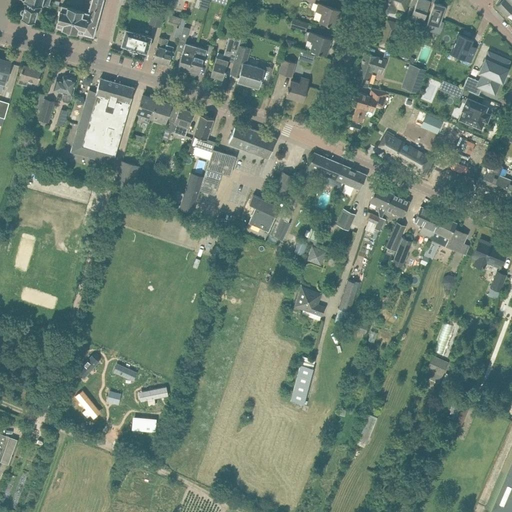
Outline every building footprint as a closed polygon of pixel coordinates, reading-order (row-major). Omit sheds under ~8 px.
[(27,0),(26,4),(25,2),(23,3),(24,5),(24,7),(22,7),(20,8),(20,10),(21,12),(22,12),(21,15),(20,16),(21,17),(22,16),(33,19),(33,20),(35,20),(34,18),(37,8),(38,7),(37,6),(36,6),(37,1),(46,4),(46,5),(48,6),(48,4),(50,5),(51,3),(48,2),(49,0),(27,0)] [(93,37),(103,0),(91,0),(88,12),(61,5),(56,26),(93,37)] [(406,0),(380,0),(378,6),(393,11),(395,6),(404,9),(406,0)] [(411,0),(407,15),(422,20),(429,0),(411,0)] [(429,0),(422,20),(438,26),(440,20),(446,6),(437,3),(438,0),(429,0)] [(511,22),(511,5),(507,0),(499,0),(496,5),(511,22)] [(319,21),(325,23),(334,26),(339,9),(318,3),(316,10),(322,12),(319,21)] [(160,27),(164,12),(153,9),(149,24),(160,27)] [(175,23),(179,17),(172,15),(170,21),(175,23)] [(308,24),(293,19),(291,26),(306,31),(308,24)] [(399,24),(386,20),(378,44),(391,48),(399,24)] [(178,67),(179,67),(179,70),(185,72),(187,69),(188,70),(196,45),(190,44),(185,43),(189,28),(183,26),(183,27),(176,50),(182,52),(178,67)] [(137,51),(137,49),(146,52),(151,36),(136,32),(137,29),(131,28),(130,30),(126,29),(121,44),(130,47),(129,48),(125,47),(123,51),(141,56),(142,52),(137,51)] [(325,54),(330,38),(310,32),(307,39),(313,41),(310,50),(325,54)] [(458,33),(450,53),(470,62),(477,47),(471,45),(473,39),(458,33)] [(153,59),(167,63),(168,64),(173,47),(166,44),(165,48),(162,47),(165,38),(159,37),(153,59)] [(226,48),(223,57),(228,59),(234,61),(237,49),(239,45),(236,44),(238,39),(231,37),(229,38),(226,48)] [(189,70),(190,73),(196,75),(198,73),(199,73),(204,58),(209,60),(214,46),(208,44),(206,49),(196,45),(188,70),(189,70)] [(233,64),(230,74),(239,76),(237,81),(258,87),(263,69),(264,69),(261,68),(246,63),(250,48),(243,46),(239,45),(237,49),(234,61),(233,64)] [(467,76),(462,88),(478,94),(481,87),(494,93),(500,80),(502,81),(507,68),(506,68),(509,61),(488,52),(480,71),(483,73),(479,81),(467,76)] [(355,82),(366,86),(371,70),(372,71),(372,69),(381,72),(385,60),(364,53),(355,82)] [(213,66),(210,75),(222,79),(225,69),(228,59),(223,57),(223,58),(216,56),(213,66)] [(0,83),(5,85),(12,60),(0,57),(0,83)] [(282,59),(278,72),(292,76),(296,63),(282,59)] [(41,70),(23,65),(19,78),(18,83),(27,85),(28,80),(38,83),(41,70)] [(416,93),(425,70),(413,65),(405,89),(416,93)] [(57,77),(53,89),(62,92),(63,92),(63,95),(62,98),(64,101),(67,102),(70,100),(72,95),(73,89),(76,80),(63,76),(62,79),(57,77)] [(291,80),(286,95),(302,100),(309,79),(301,77),(299,83),(291,80)] [(71,151),(112,163),(124,122),(123,122),(125,117),(126,117),(129,104),(134,87),(100,78),(95,94),(89,92),(89,90),(71,151)] [(463,88),(442,80),(439,88),(459,97),(463,88)] [(382,107),(386,91),(371,87),(369,95),(355,91),(350,106),(356,108),(354,113),(358,114),(358,116),(359,116),(360,115),(364,116),(366,109),(373,111),(375,105),(382,107)] [(39,115),(45,93),(37,91),(31,113),(39,115)] [(142,94),(137,112),(146,115),(144,122),(149,123),(151,117),(157,99),(142,94)] [(44,98),(38,119),(40,120),(39,124),(46,126),(47,122),(49,122),(55,102),(44,98)] [(490,114),(485,111),(487,106),(467,98),(458,119),(481,129),(484,120),(486,121),(490,114)] [(0,116),(4,117),(8,102),(0,99),(0,116)] [(157,99),(151,117),(152,117),(165,122),(167,113),(171,104),(157,99)] [(166,129),(163,139),(168,140),(171,131),(172,131),(186,136),(189,127),(188,127),(190,121),(193,111),(180,107),(174,105),(171,113),(168,123),(166,129)] [(58,123),(63,124),(66,110),(59,108),(57,117),(59,118),(58,123)] [(424,112),(422,117),(432,122),(430,127),(445,134),(449,123),(424,112)] [(194,135),(188,152),(193,154),(196,146),(203,149),(209,150),(210,147),(213,147),(215,142),(206,139),(210,128),(213,118),(201,114),(197,124),(194,135)] [(276,137),(236,122),(228,142),(268,157),(276,137)] [(424,128),(417,125),(412,137),(420,140),(424,129),(424,128)] [(429,132),(424,129),(420,140),(425,142),(429,132)] [(433,159),(394,137),(394,135),(387,131),(378,146),(391,154),(390,155),(423,175),(433,159)] [(203,180),(202,183),(217,188),(222,172),(230,175),(235,156),(212,149),(203,180)] [(308,167),(306,172),(315,176),(316,176),(318,171),(323,173),(330,176),(326,184),(340,189),(343,181),(344,182),(350,167),(334,161),(314,152),(312,157),(308,167)] [(121,160),(114,185),(116,186),(129,190),(130,190),(133,191),(141,166),(136,164),(123,160),(121,160)] [(511,180),(499,176),(503,166),(490,161),(488,168),(482,166),(476,179),(481,181),(480,185),(510,197),(511,194),(511,180)] [(350,167),(344,182),(350,184),(359,189),(366,174),(350,167)] [(283,197),(293,176),(282,171),(278,180),(273,193),(283,197)] [(191,179),(184,201),(194,205),(201,182),(191,179)] [(217,188),(202,183),(200,190),(215,195),(217,188)] [(376,186),(370,201),(369,202),(378,205),(381,199),(387,202),(391,193),(376,186)] [(385,209),(403,217),(410,201),(391,193),(387,202),(381,199),(378,205),(377,207),(379,216),(380,216),(382,217),(385,209)] [(279,207),(253,194),(249,203),(255,206),(248,222),(268,231),(279,207)] [(435,230),(442,216),(421,206),(414,221),(423,225),(435,230)] [(338,225),(348,230),(355,214),(345,209),(338,225)] [(377,223),(380,217),(370,213),(367,219),(369,220),(377,223)] [(235,217),(231,215),(227,226),(232,228),(235,217)] [(279,216),(271,234),(281,239),(289,220),(279,216)] [(377,223),(375,228),(380,231),(386,219),(382,217),(380,216),(380,217),(377,223)] [(445,246),(446,245),(459,250),(466,234),(453,228),(456,222),(442,216),(435,230),(432,238),(424,255),(431,258),(438,243),(445,246)] [(394,250),(405,226),(397,222),(386,247),(394,250)] [(411,241),(402,237),(394,256),(404,259),(411,241)] [(298,239),(294,253),(301,255),(306,242),(298,239)] [(472,257),(476,259),(474,265),(485,270),(487,264),(500,268),(507,250),(506,250),(506,252),(491,246),(491,243),(480,239),(472,257)] [(307,260),(321,265),(326,251),(312,246),(307,260)] [(424,256),(421,263),(426,266),(430,258),(424,256)] [(502,287),(507,274),(497,270),(490,288),(501,291),(502,287)] [(349,281),(340,307),(350,311),(359,285),(349,281)] [(316,304),(320,294),(302,288),(296,306),(321,315),(324,307),(316,304)] [(338,307),(333,321),(345,325),(350,311),(338,307)] [(368,324),(356,319),(352,329),(365,334),(368,324)] [(83,337),(77,356),(85,359),(91,340),(83,337)] [(109,340),(107,348),(127,355),(129,347),(109,340)] [(449,362),(432,355),(426,368),(443,376),(449,362)] [(151,361),(129,364),(130,373),(133,372),(134,377),(140,376),(139,371),(152,369),(151,361)] [(97,363),(94,373),(107,379),(109,373),(118,376),(120,370),(97,363)] [(300,365),(291,400),(304,404),(313,368),(300,365)] [(75,385),(72,392),(87,399),(86,403),(92,405),(96,393),(75,385)] [(122,399),(121,409),(142,412),(143,402),(122,399)] [(463,403),(447,440),(455,443),(470,406),(463,403)] [(364,447),(375,416),(367,413),(355,443),(364,447)] [(0,461),(9,437),(0,433),(0,461)] [(511,511),(511,445),(485,507),(497,511),(511,511)]
